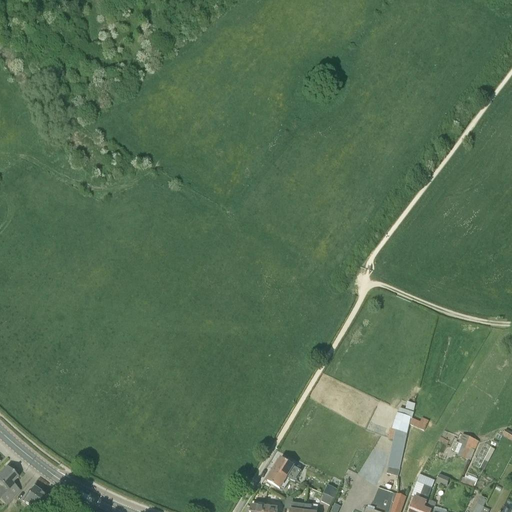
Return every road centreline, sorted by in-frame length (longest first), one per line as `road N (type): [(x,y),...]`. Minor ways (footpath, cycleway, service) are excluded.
road 1 (track): [(365,289),(362,268),(511,71)]
road 2 (track): [(273,450),(365,289)]
road 3 (track): [(365,289),(377,284),(475,320),(511,323)]
